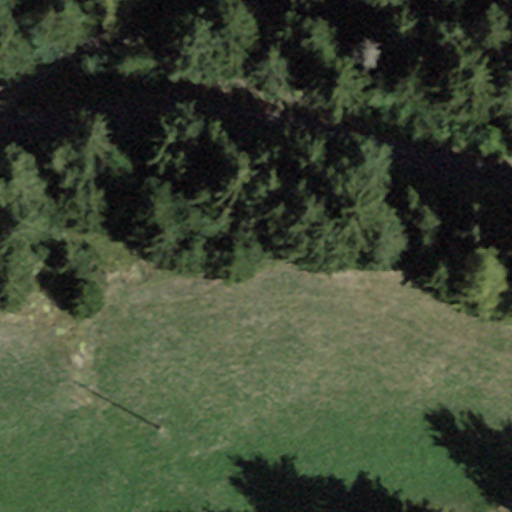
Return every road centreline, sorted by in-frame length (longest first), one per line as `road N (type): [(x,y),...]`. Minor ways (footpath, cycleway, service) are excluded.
road 1 (track): [(511,19),(265,22),(221,5),(142,24),(47,61),(0,111)]
road 2 (track): [(0,149),(124,126),(226,126),(511,191)]
